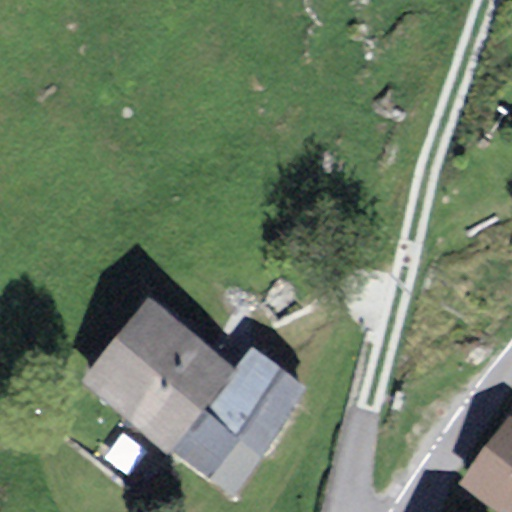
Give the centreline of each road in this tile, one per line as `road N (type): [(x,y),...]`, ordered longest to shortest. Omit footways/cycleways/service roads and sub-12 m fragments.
road 1 (residential): [(348,511),(364,416),(433,154),(485,0)]
road 2 (tertiary): [(511,363),(408,511)]
